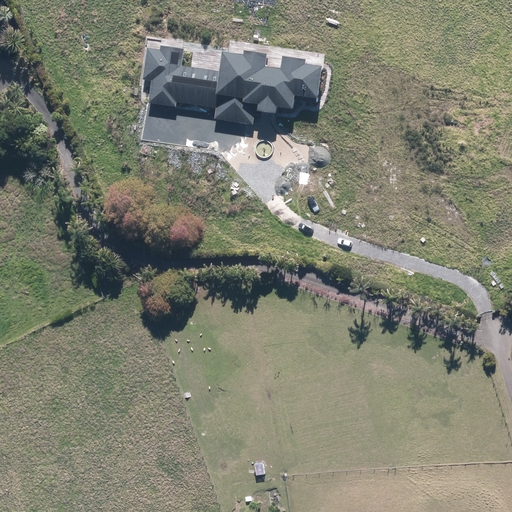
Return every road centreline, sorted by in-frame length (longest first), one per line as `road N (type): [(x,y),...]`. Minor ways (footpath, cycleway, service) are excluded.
road 1 (track): [(142,260),(285,270),(492,344),(511,385)]
road 2 (track): [(498,349),(477,291),(273,214),(234,174),(224,146)]
road 3 (track): [(142,260),(109,239),(58,124),(0,60)]
